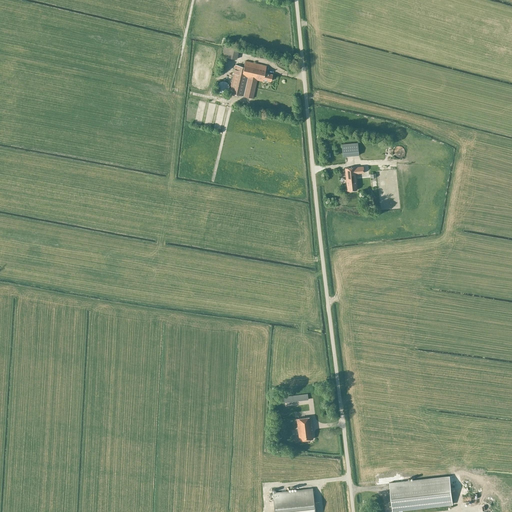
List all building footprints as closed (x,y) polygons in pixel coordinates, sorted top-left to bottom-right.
[(225,44),(222,55),(237,59),(239,47),(225,44)] [(245,61),(244,66),(235,64),(229,92),(253,98),(257,80),(263,81),(264,79),(271,81),(272,74),(265,72),(266,66),(245,61)] [(229,87),(229,86),(229,85),(229,84),(228,84),(228,83),(227,83),(227,82),(226,82),(225,81),(224,81),(223,81),(222,81),(221,82),(220,82),(219,82),(219,83),(218,84),(218,85),(217,85),(217,86),(217,87),(217,88),(217,89),(218,89),(218,90),(219,91),(220,92),(221,92),(221,93),(222,93),(223,93),(224,93),(225,93),(226,92),(227,92),(227,91),(228,91),(228,90),(229,89),(229,88),(229,87)] [(359,155),(358,143),(342,144),(343,156),(359,155)] [(405,153),(405,152),(405,151),(405,150),(404,150),(404,149),(403,148),(402,147),(401,147),(401,146),(400,146),(399,146),(398,146),(397,146),(396,147),(395,147),(395,148),(394,148),(394,149),(393,149),(393,150),(393,151),(392,152),(392,153),(393,153),(393,154),(393,155),(394,156),(394,157),(395,157),(396,158),(397,158),(398,158),(398,159),(399,159),(400,158),(401,158),(402,158),(402,157),(403,157),(403,156),(404,156),(404,155),(405,154),(405,153)] [(355,167),(345,168),(347,190),(357,189),(355,173),(364,173),(363,166),(355,167)] [(308,399),(307,394),(278,397),(279,402),(308,399)] [(310,416),(297,418),(299,440),(313,438),(310,416)] [(450,475),(389,482),(392,511),(453,504),(450,475)] [(314,511),(312,489),(272,493),(274,511),(314,511)]
